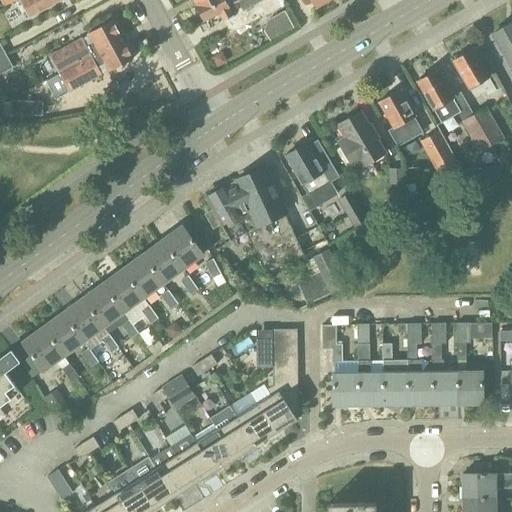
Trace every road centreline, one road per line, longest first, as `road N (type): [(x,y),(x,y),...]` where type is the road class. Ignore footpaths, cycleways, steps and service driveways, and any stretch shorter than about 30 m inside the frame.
road 1 (secondary): [(0,279),(215,127)]
road 2 (secondary): [(215,127),(429,0)]
road 3 (residential): [(426,439),(329,449),(220,511)]
road 4 (residential): [(215,127),(147,0)]
